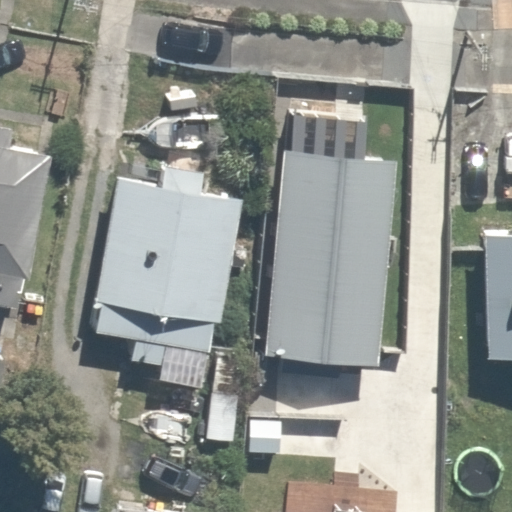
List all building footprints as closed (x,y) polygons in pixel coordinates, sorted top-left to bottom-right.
[(24,131),(0,127),(0,295),(24,131)] [(191,160),(99,151),(81,319),(119,323),(116,350),(154,354),(156,329),(203,334),(220,173),(190,169),(191,160)] [(410,190),(282,185),(278,312),(325,313),(324,345),(405,348),(410,190)] [(511,201),(469,201),(468,346),(511,345),(511,201)] [(326,407),(325,443),(406,445),(406,409),(326,407)] [(216,511),(217,494),(128,487),(125,511),(216,511)]
